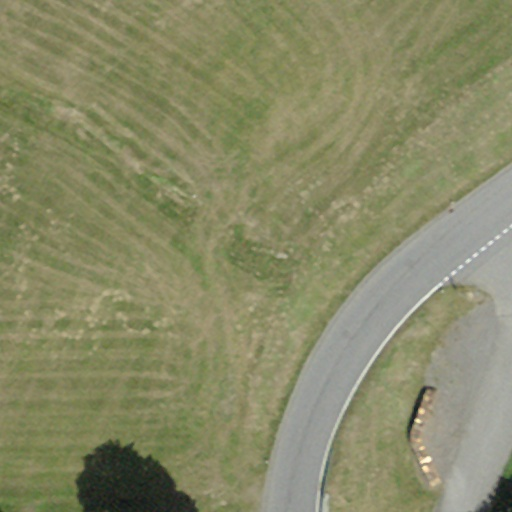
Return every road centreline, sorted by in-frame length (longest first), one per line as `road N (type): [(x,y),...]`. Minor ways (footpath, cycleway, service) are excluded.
road 1 (residential): [(293,511),(297,469),(337,360),(368,316),(426,260),(511,193)]
road 2 (track): [(511,379),(462,511)]
